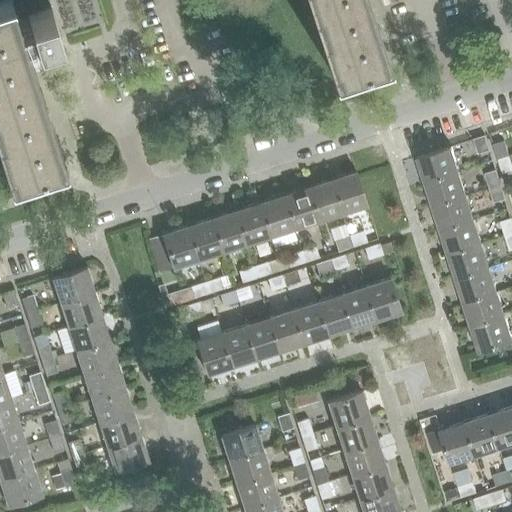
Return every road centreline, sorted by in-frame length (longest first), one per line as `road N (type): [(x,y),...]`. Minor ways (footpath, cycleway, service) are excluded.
road 1 (residential): [(511,74),(0,240)]
road 2 (unknown): [(370,342),(392,414),(467,391),(444,319)]
